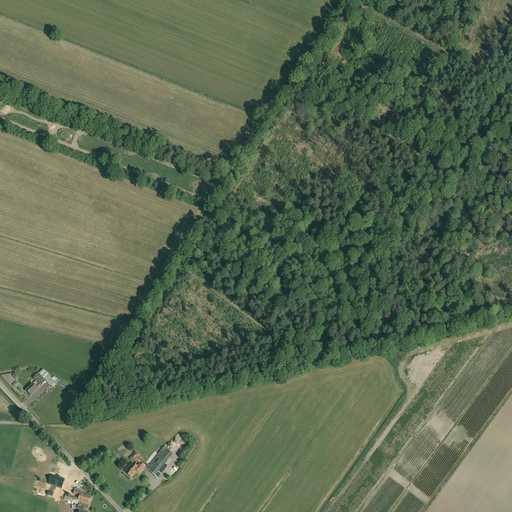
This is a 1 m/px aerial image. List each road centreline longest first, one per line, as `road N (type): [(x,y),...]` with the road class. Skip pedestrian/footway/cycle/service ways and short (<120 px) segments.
road 1 (track): [(511,96),(318,342),(290,344),(185,268),(358,1),(506,87)]
road 2 (track): [(275,335),(148,372),(130,353),(185,268)]
road 3 (track): [(302,88),(511,213)]
road 4 (track): [(511,306),(383,337),(352,301)]
road 5 (unclassified): [(121,511),(0,384)]
road 6 (track): [(373,272),(243,178)]
